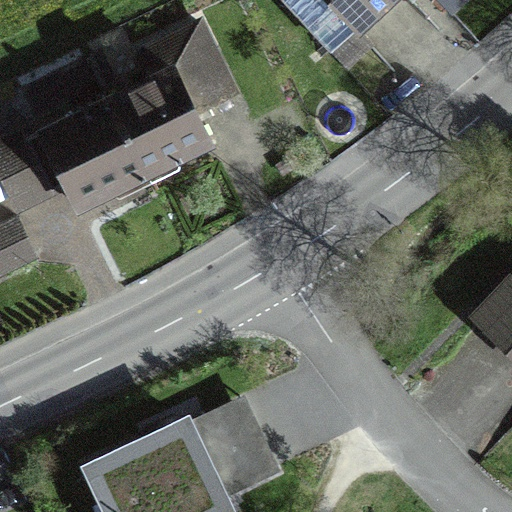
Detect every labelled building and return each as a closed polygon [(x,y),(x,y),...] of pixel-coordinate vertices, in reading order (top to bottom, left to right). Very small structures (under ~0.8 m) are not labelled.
[(328,0),(356,30),(388,0),(328,0)] [(170,69),(39,133),(55,168),(74,208),(206,144),(187,105),(170,69)] [(0,271),(31,257),(15,224),(13,225),(0,231),(0,271)] [(511,276),(473,317),(511,353),(511,276)] [(86,461),(109,511),(227,511),(235,508),(190,412),(86,461)]
